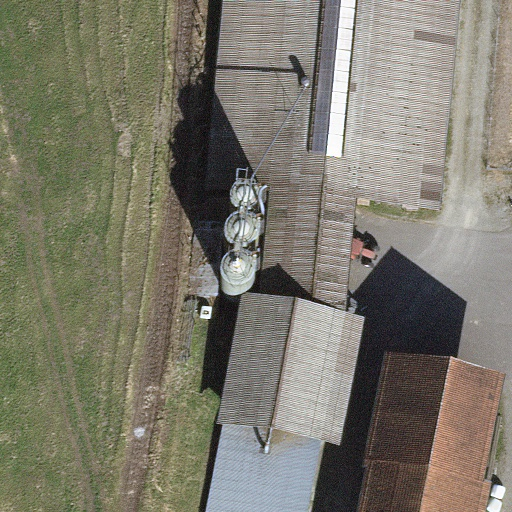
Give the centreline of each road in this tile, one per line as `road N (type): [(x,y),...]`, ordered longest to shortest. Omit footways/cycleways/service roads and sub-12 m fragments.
road 1 (track): [(334,511),(371,344),(423,308),(511,317)]
road 2 (track): [(456,311),(488,0)]
